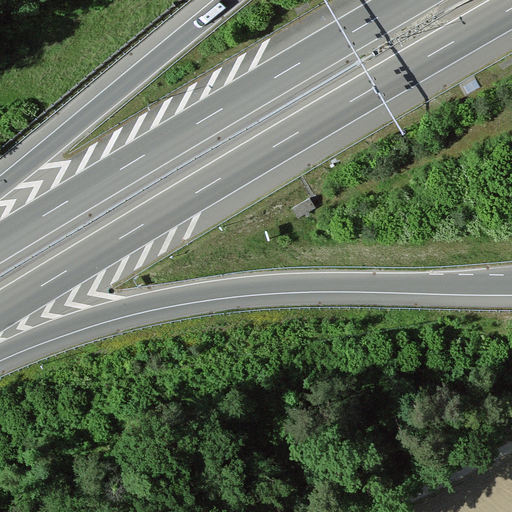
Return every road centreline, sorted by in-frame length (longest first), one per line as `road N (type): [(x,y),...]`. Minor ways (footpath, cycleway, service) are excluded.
road 1 (motorway): [(0,310),(511,8)]
road 2 (motorway): [(0,352),(131,305),(210,290),(290,282),(511,284)]
road 3 (motorway): [(407,0),(0,241)]
road 4 (motorway): [(229,0),(0,187)]
road 5 (track): [(511,448),(385,511)]
